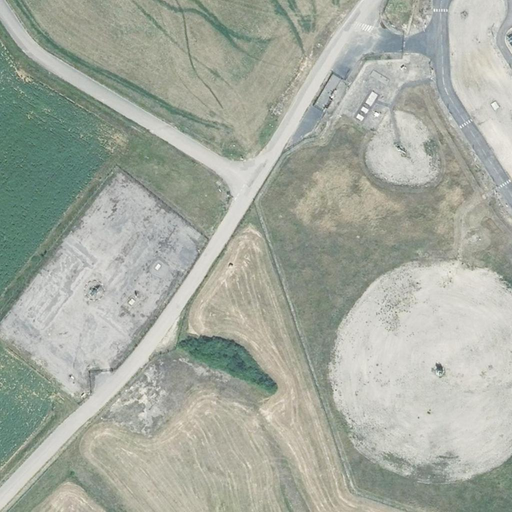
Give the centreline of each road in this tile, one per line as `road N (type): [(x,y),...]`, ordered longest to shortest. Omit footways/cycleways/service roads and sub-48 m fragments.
road 1 (unclassified): [(253,183),(45,60),(0,8)]
road 2 (unclassified): [(108,394),(253,183)]
road 3 (unclassified): [(253,183),(372,0)]
road 4 (unclassified): [(0,506),(108,394)]
